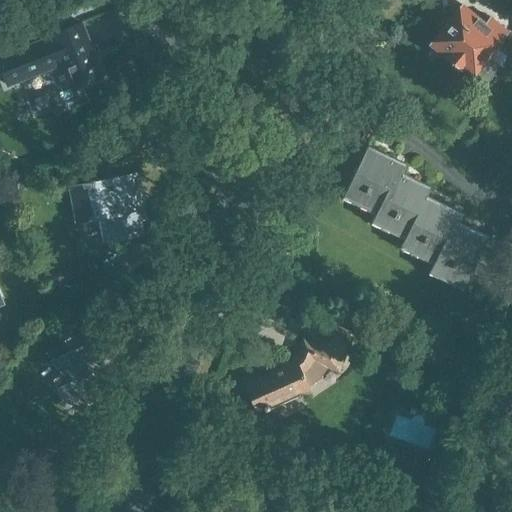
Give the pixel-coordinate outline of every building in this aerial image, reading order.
[(430,44),(461,70),(465,65),(474,72),(508,32),(491,18),(486,24),(462,5),(450,19),(446,16),(437,28),(440,31),(430,44)] [(53,37),(16,52),(14,48),(0,53),(0,63),(9,86),(26,79),(24,74),(61,59),(73,90),(105,77),(105,75),(104,76),(84,24),(84,23),(60,33),(62,37),(54,39),(53,37)] [(368,145),(345,192),(342,198),(375,215),(371,223),(404,239),(400,249),(433,265),(429,274),(464,290),(489,236),(460,221),(464,213),(427,194),(431,185),(402,171),(406,163),(368,145)] [(92,182),(73,185),(80,222),(108,217),(113,242),(144,236),(141,221),(148,220),(141,188),(143,188),(141,177),(140,178),(139,173),(97,181),(96,179),(91,180),(92,182)] [(10,263),(20,259),(13,241),(3,245),(10,263)] [(503,284),(505,285),(511,288),(511,274),(509,273),(503,284)] [(511,302),(511,288),(505,285),(499,296),(511,302)] [(281,370),(247,385),(258,410),(265,407),(265,409),(270,407),(269,405),(308,388),(308,386),(312,384),(316,381),(320,378),(323,374),(326,370),(328,366),(340,370),(354,333),(351,332),(337,326),(330,323),(321,346),(304,340),(297,355),(295,357),(293,358),(284,363),(283,363),(283,364),(282,364),(282,365),(281,365),(281,366),(281,367),(281,370)] [(118,343),(113,331),(61,356),(57,359),(69,372),(56,385),(67,410),(82,397),(87,403),(88,406),(105,398),(93,371),(122,347),(118,343)] [(449,403),(457,415),(468,408),(460,396),(449,403)] [(412,489),(409,499),(428,506),(431,495),(412,489)] [(438,511),(443,499),(436,497),(430,511),(438,511)] [(296,511),(260,499),(256,511),(296,511)]
